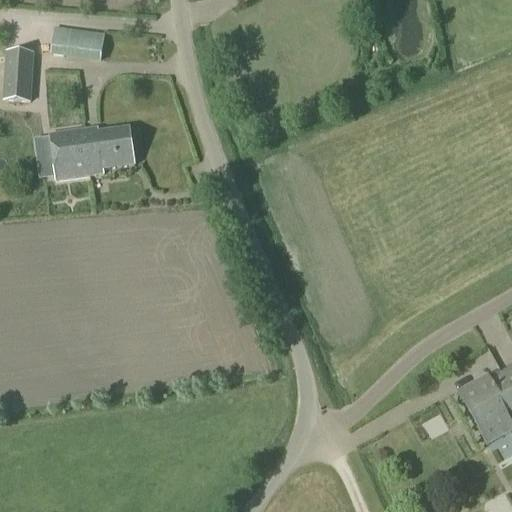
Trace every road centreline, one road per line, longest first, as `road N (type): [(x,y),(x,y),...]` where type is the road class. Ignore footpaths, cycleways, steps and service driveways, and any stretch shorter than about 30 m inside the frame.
road 1 (unclassified): [(249,511),(294,449),(304,395),(298,359),(189,94),(170,0)]
road 2 (unknown): [(171,9),(0,18)]
